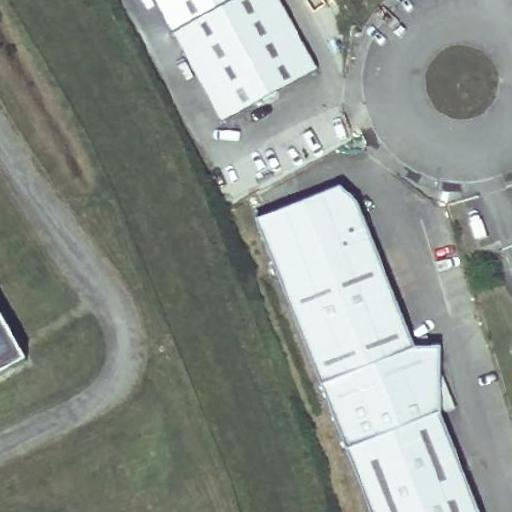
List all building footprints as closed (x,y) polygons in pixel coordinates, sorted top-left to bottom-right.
[(156,0),(222,120),(317,69),(279,0),(156,0)] [(417,349),(359,208),(340,191),(258,223),(324,387),(417,349)] [(0,369),(23,356),(0,316),(0,369)] [(443,414),(441,349),(417,349),(324,387),(350,452),(443,414)] [(480,511),(443,414),(350,452),(372,511),(480,511)]
